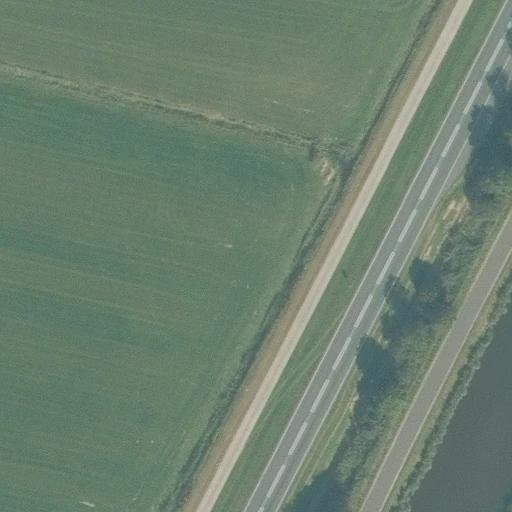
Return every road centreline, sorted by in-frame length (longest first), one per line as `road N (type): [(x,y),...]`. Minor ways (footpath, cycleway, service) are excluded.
road 1 (unclassified): [(461,0),(200,511)]
road 2 (trunk): [(258,511),(511,24)]
road 3 (unclassified): [(382,511),(511,251)]
